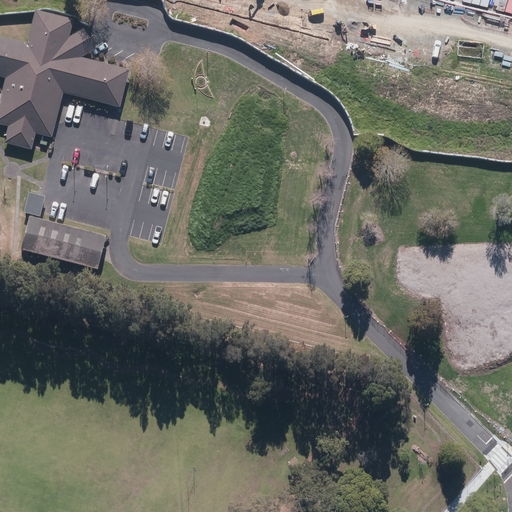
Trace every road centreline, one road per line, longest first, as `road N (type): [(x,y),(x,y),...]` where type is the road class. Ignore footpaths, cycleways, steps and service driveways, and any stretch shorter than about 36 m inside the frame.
road 1 (unclassified): [(511,471),(325,272),(344,131),(324,105),(226,47),(171,32)]
road 2 (unknown): [(511,40),(336,0)]
